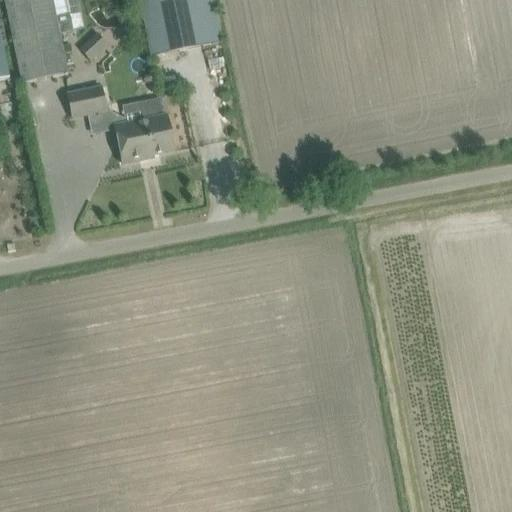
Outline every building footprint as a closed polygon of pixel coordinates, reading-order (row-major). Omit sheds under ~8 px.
[(60,47),(50,0),(3,0),(21,85),(66,76),(62,54),(60,47)] [(139,0),(151,58),(222,44),(212,0),(139,0)] [(0,81),(9,79),(0,38),(0,81)] [(90,39),(79,49),(91,63),(102,52),(90,39)] [(70,45),(60,47),(62,54),(71,52),(70,45)] [(66,96),(72,120),(105,113),(100,89),(66,96)] [(139,103),(143,122),(113,128),(121,166),(149,160),(152,160),(152,156),(172,152),(165,117),(161,99),(139,103)]
